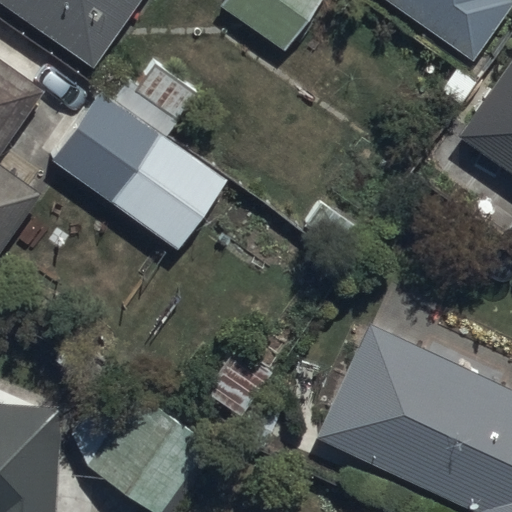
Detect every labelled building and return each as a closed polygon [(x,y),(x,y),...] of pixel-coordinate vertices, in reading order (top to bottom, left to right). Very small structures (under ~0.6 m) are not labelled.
[(12,0),(91,54),(129,0),(12,0)] [(224,0),(281,40),(309,0),(224,0)] [(398,0),(473,52),(509,0),(398,0)] [(511,46),(457,123),(511,161),(511,207),(495,232),(511,243),(511,46)] [(0,235),(38,182),(0,154),(0,137),(41,80),(0,50),(0,235)] [(97,79),(49,151),(178,239),(227,167),(163,124),(190,85),(148,56),(134,77),(126,72),(114,90),(97,79)] [(367,313),(315,429),(480,502),(475,511),(511,511),(511,382),(477,367),(484,353),(460,342),(456,353),(367,313)] [(141,374),(85,450),(155,501),(210,424),(141,374)] [(54,511),(60,393),(0,390),(0,511),(54,511)]
